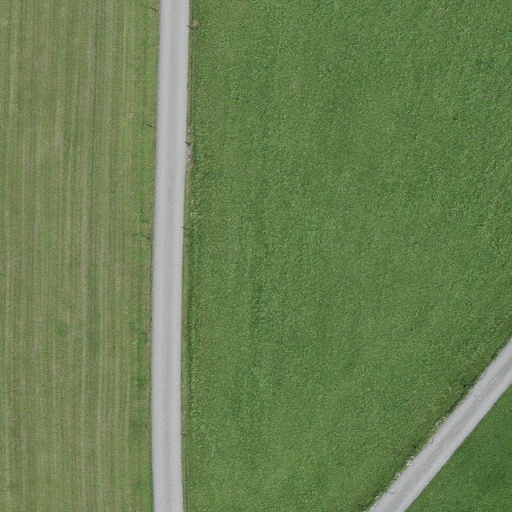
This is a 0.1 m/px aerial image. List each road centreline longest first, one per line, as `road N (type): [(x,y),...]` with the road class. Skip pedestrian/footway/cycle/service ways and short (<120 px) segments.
road 1 (track): [(175,511),(168,459),(179,0)]
road 2 (track): [(511,367),(395,511)]
